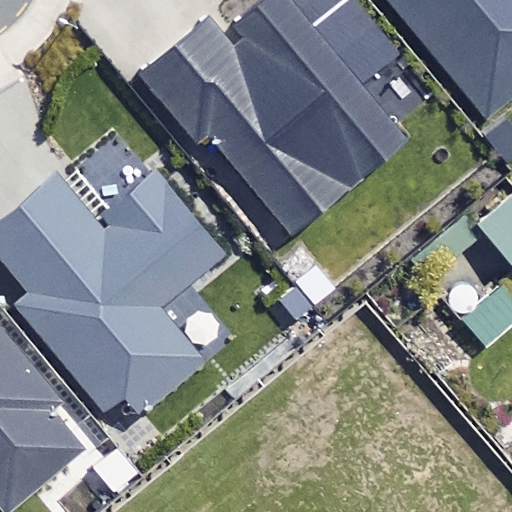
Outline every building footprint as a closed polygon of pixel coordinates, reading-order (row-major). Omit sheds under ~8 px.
[(207,132),(291,234),(406,139),(363,87),(401,56),(354,0),(264,0),(238,21),(247,32),(231,45),(209,19),(139,77),(194,143),(207,132)] [(511,0),(384,0),(484,122),(511,99),(511,0)] [(20,307),(102,405),(126,385),(141,403),(194,360),(152,309),(222,252),(151,165),(91,214),(103,228),(100,230),(57,178),(0,224),(0,256),(33,296),(20,307)] [(511,165),(412,256),(425,270),(476,224),(511,264),(511,165)] [(493,281),(468,249),(428,280),(452,312),(493,281)] [(68,403),(0,322),(0,511),(20,511),(93,450),(59,411),(68,403)] [(511,425),(486,445),(511,479),(511,425)]
